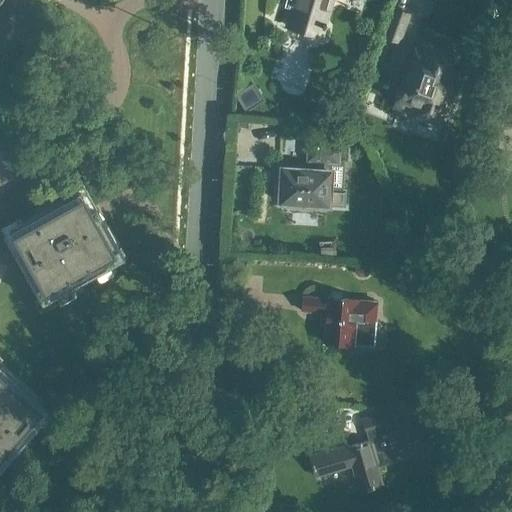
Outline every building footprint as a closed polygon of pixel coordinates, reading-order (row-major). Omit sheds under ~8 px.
[(0,0),(0,469),(2,471),(30,438),(17,427),(27,416),(34,422),(49,405),(29,387),(58,352),(59,348),(57,345),(11,307),(38,292),(44,303),(60,295),(74,287),(98,274),(112,266),(127,257),(106,220),(93,227),(86,214),(93,210),(82,190),(11,229),(0,235),(0,176),(3,171),(8,161),(9,153),(10,145),(10,135),(7,125),(3,116),(0,110),(0,72),(47,0),(0,0)] [(296,0),(289,26),(321,36),(324,27),(326,28),(327,23),(325,23),(332,0),(296,0)] [(396,9),(386,37),(399,42),(410,14),(396,9)] [(400,83),(396,95),(398,99),(395,106),(418,114),(420,120),(429,123),(434,120),(436,121),(438,115),(443,117),(450,99),(451,100),(452,96),(457,95),(462,82),(460,75),(451,72),(458,54),(429,43),(428,44),(430,45),(428,50),(418,46),(404,82),(400,83)] [(255,82),(236,94),(240,100),(247,112),(259,105),(266,100),(255,82)] [(318,125),(318,140),(341,141),(342,127),(318,125)] [(345,191),(330,190),(332,171),(329,171),(330,162),(339,162),(340,147),(310,145),(309,160),(312,160),(311,170),(284,168),(282,202),(297,203),(297,209),(317,210),(318,204),(329,205),(330,202),(344,203),(345,191)] [(371,265),(368,263),(361,262),(358,265),(358,272),(360,275),(368,275),(371,273),(371,265)] [(330,293),(330,296),(325,296),(324,298),(305,296),(304,309),(328,312),(325,341),(375,346),(380,301),(344,298),(345,294),(342,291),(334,290),(330,293)] [(502,326),(491,325),(488,349),(499,350),(502,326)] [(368,440),(310,457),(316,475),(353,464),(362,491),(384,485),(379,468),(397,463),(394,450),(428,440),(422,419),(398,426),(393,410),(362,420),(368,440)]
